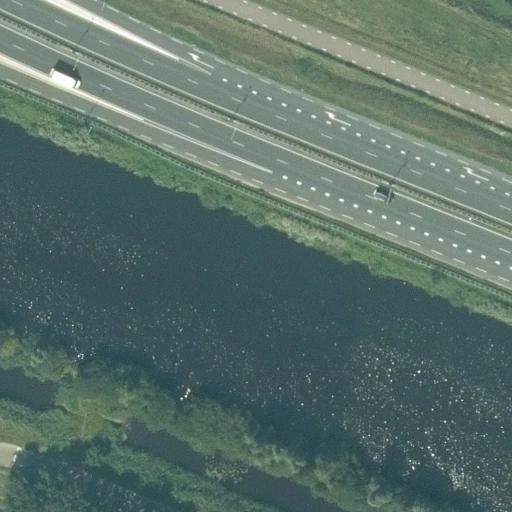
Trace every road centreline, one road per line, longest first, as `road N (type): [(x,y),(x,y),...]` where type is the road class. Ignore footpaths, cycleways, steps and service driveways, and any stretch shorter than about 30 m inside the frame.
road 1 (trunk): [(0,36),(296,169)]
road 2 (trunk): [(0,66),(195,151),(296,169)]
road 3 (unclassified): [(221,0),(511,120)]
road 4 (trunk): [(511,208),(230,96)]
road 5 (trunk): [(230,96),(16,0)]
road 6 (trunk): [(296,169),(511,256)]
road 7 (trunk): [(230,96),(184,50),(87,0)]
road 8 (unclassified): [(152,511),(0,453)]
